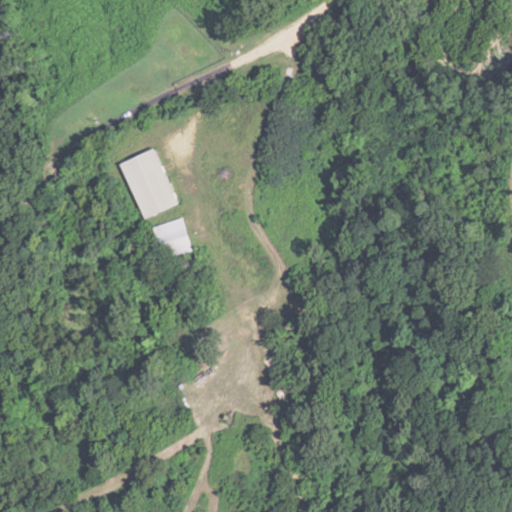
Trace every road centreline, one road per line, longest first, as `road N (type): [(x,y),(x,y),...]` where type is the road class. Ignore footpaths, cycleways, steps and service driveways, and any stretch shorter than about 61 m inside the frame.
road 1 (residential): [(0,226),(139,101),(217,74),(318,17),(333,0)]
road 2 (residential): [(217,74),(203,181),(216,299),(208,377)]
